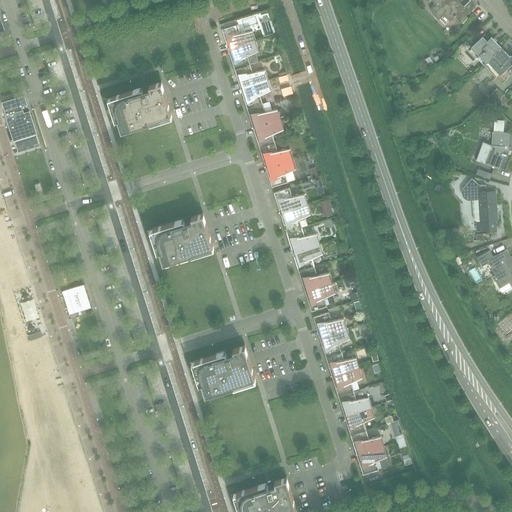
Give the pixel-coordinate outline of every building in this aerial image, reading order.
[(430,0),(435,5),(430,10),(438,18),(443,13),(450,20),(455,16),(462,23),(468,18),(465,16),(476,6),(470,0),(469,0),(463,6),(457,0),(430,0)] [(262,22),(266,36),(274,33),(270,20),(262,22)] [(227,49),(227,50),(255,40),(252,31),(240,33),(237,22),(236,22),(237,24),(222,29),(222,27),(221,27),(225,40),(227,40),(229,48),(227,49)] [(476,44),(472,48),(484,61),(482,63),(484,65),(483,65),(484,65),(497,52),(496,51),(500,47),(496,42),(497,42),(493,38),(488,43),(483,38),(476,44)] [(231,58),(234,69),(250,64),(247,55),(259,50),(255,40),(227,50),(230,49),(232,58),(231,58)] [(497,52),(484,65),(502,84),(511,73),(511,56),(511,55),(510,56),(507,53),(508,53),(507,53),(500,47),(496,51),(497,52)] [(239,88),(239,89),(268,80),(265,70),(253,72),(250,64),(234,69),(238,80),(239,79),(242,87),(239,88)] [(243,97),(247,108),(263,103),(260,95),(271,90),(268,80),(239,89),(240,89),(242,89),(245,97),(243,97)] [(112,99),(121,119),(119,119),(118,119),(122,131),(169,116),(169,115),(168,115),(168,113),(170,112),(170,114),(171,113),(168,102),(161,81),(149,85),(150,87),(151,89),(143,92),(142,89),(142,88),(111,97),(111,99),(112,99)] [(497,88),(486,98),(493,105),(504,94),(497,88)] [(25,97),(2,104),(5,111),(6,115),(17,112),(22,110),(21,106),(27,104),(25,97)] [(252,128),(280,119),(277,109),(265,111),(263,103),(247,108),(250,119),(251,118),(254,127),(252,128)] [(17,112),(6,115),(7,119),(14,140),(36,133),(29,112),(18,115),(17,112)] [(256,137),(259,147),(275,142),(272,134),(284,129),(280,119),(252,128),(254,128),(257,136),(256,137)] [(481,146),(476,160),(484,163),(492,166),(494,167),(494,166),(499,168),(500,167),(502,161),(504,155),(506,155),(506,154),(503,152),(505,146),(508,147),(509,133),(493,131),(492,140),(491,149),(490,149),(481,146)] [(264,167),(293,158),(290,148),(278,151),(275,142),(259,147),(263,158),(264,158),(267,166),(264,167)] [(293,158),(264,167),(264,168),(267,167),(270,176),(268,176),(272,188),(273,187),(272,187),(287,182),(287,183),(288,183),(285,173),(296,168),(293,158)] [(486,177),(488,172),(478,169),(476,174),(486,177)] [(480,186),(471,179),(463,188),(463,189),(462,190),(462,191),(462,192),(462,193),(463,195),(463,196),(464,198),(465,199),(466,199),(466,200),(468,200),(472,200),(473,219),(476,222),(477,230),(496,229),(496,220),(498,220),(496,190),(486,191),(485,185),(480,186)] [(279,213),(307,204),(304,194),(292,196),(289,187),(289,188),(274,192),(273,192),(277,204),(278,203),(281,212),(279,213)] [(283,221),(286,232),(302,227),(299,219),(310,214),(307,204),(279,213),(281,213),(284,221),(283,221)] [(153,229),(153,230),(162,250),(161,251),(160,251),(159,251),(163,263),(211,248),(211,247),(210,247),(209,245),(211,244),(212,246),(213,245),(203,213),(191,217),(191,218),(192,218),(192,221),(184,224),(183,221),(184,221),(183,219),(153,229)] [(291,252),(320,243),(317,233),(305,236),(302,227),(286,232),(290,243),(291,243),(293,251),(291,252)] [(295,261),(299,271),(314,266),(312,258),(323,253),(320,243),(291,252),(294,252),(296,260),(295,261)] [(493,256),(492,255),(489,250),(477,257),(482,266),(488,262),(495,275),(492,276),(495,281),(498,279),(501,285),(510,280),(511,283),(511,255),(511,256),(507,249),(493,256)] [(304,291),(332,282),(329,273),(317,275),(314,266),(299,271),(302,282),(303,282),(306,290),(304,291)] [(332,282),(304,291),(304,292),(306,291),(309,300),(308,300),(311,312),(312,311),(326,306),(326,307),(336,304),(332,294),(335,292),(332,282)] [(63,291),(70,313),(75,312),(91,307),(84,284),(68,289),(68,290),(63,291)] [(318,337),(347,328),(343,318),(331,320),(328,311),(328,312),(314,316),(313,316),(316,328),(318,327),(320,336),(318,337)] [(322,346),(326,356),(341,351),(339,343),(350,338),(347,328),(318,337),(321,337),(323,345),(322,346)] [(29,341),(31,346),(44,342),(42,336),(29,341)] [(194,361),(194,362),(195,363),(195,362),(204,382),(202,383),(202,382),(201,383),(205,395),(253,380),(252,379),(251,377),(253,376),(254,378),(255,377),(245,345),(233,349),(233,350),(234,353),(226,356),(225,353),(226,353),(225,352),(194,361)] [(330,376),(331,376),(359,367),(356,357),(344,360),(341,351),(326,356),(329,367),(330,367),(333,375),(330,376)] [(335,385),(338,396),(354,391),(351,382),(362,377),(359,367),(331,376),(331,377),(333,376),(336,384),(335,385)] [(373,384),(363,386),(364,392),(375,389),(373,384)] [(343,415),(343,416),(372,407),(368,397),(356,399),(354,391),(338,396),(341,406),(343,406),(345,414),(343,415)] [(347,424),(350,435),(366,430),(363,421),(375,416),(372,407),(343,416),(346,415),(348,424),(347,424)] [(355,455),(384,446),(381,436),(369,438),(366,430),(350,435),(354,446),(355,445),(358,454),(355,455)] [(407,446),(405,439),(398,441),(400,449),(407,446)] [(384,446),(355,455),(356,455),(358,455),(361,463),(359,463),(364,477),(364,475),(378,470),(379,473),(380,472),(379,470),(387,467),(384,457),(387,456),(384,446)] [(237,494),(245,511),(292,511),(294,511),(293,508),(295,508),(295,509),(297,509),(286,477),(274,481),(274,482),(275,482),(276,485),(268,487),(267,484),(267,483),(236,493),(237,494)]
